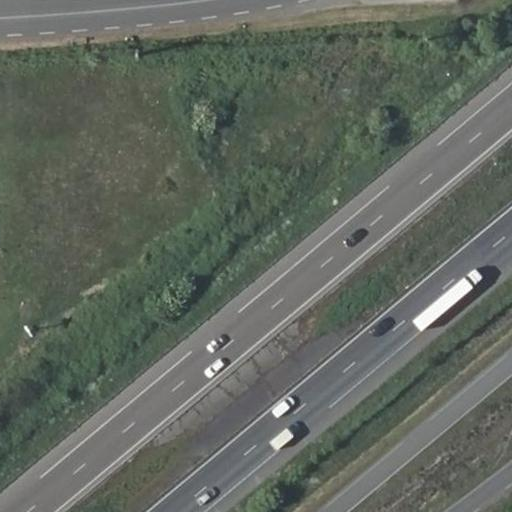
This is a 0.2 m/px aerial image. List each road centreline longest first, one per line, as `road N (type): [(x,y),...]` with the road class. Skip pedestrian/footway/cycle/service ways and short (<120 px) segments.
road 1 (motorway): [(511,100),(23,511)]
road 2 (motorway): [(177,511),(511,230)]
road 3 (secondary): [(511,364),(335,511)]
road 4 (secondary): [(212,0),(0,17)]
